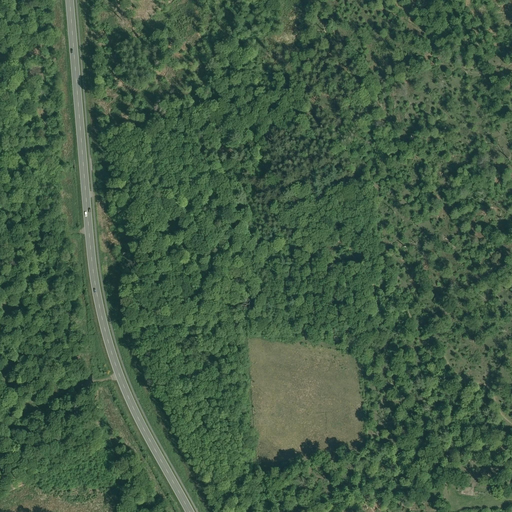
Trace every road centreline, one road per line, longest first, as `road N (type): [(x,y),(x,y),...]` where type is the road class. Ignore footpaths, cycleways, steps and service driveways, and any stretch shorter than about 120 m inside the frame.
road 1 (track): [(511,423),(449,351),(419,335),(398,265),(335,239),(318,208),(273,168),(257,95),(287,90),(311,65),(313,0)]
road 2 (primary): [(189,511),(118,376),(96,299),(69,0)]
